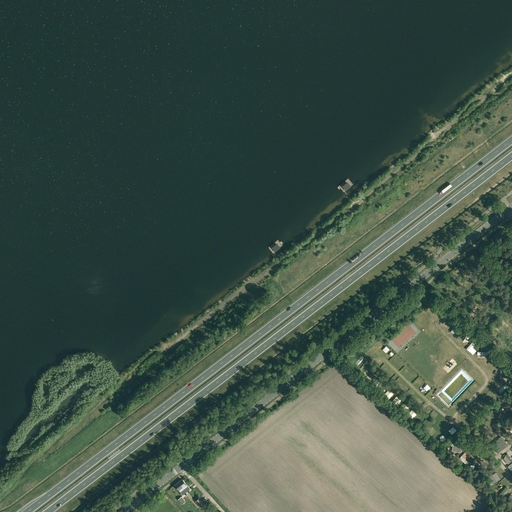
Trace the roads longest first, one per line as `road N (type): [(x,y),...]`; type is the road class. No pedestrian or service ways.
road 1 (track): [(511,73),(308,241),(146,359),(0,496)]
road 2 (trunk): [(511,140),(27,511)]
road 3 (trunk): [(47,511),(511,156)]
road 4 (tertiary): [(122,511),(507,208)]
